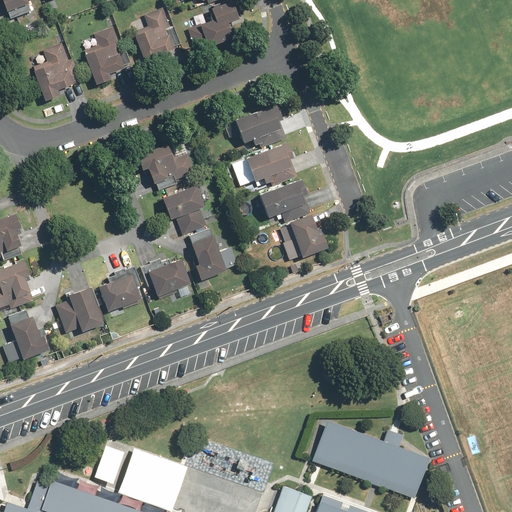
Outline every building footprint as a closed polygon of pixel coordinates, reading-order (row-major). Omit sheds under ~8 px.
[(34,12),(29,0),(5,0),(13,20),(34,12)] [(244,19),(235,0),(227,0),(213,7),(218,20),(204,26),(214,49),(239,37),(233,24),(244,19)] [(180,50),(166,8),(146,15),(150,25),(137,30),(150,71),(171,64),(168,54),(180,50)] [(86,50),(98,84),(120,77),(119,73),(131,68),(116,27),(94,35),(98,45),(86,50)] [(71,61),(63,43),(45,51),(49,62),(36,67),(50,102),(68,95),(66,91),(85,83),(75,59),(71,61)] [(263,147),(287,138),(276,107),(237,121),(246,144),(254,141),(256,146),(262,144),(263,147)] [(186,138),(141,155),(147,170),(151,169),(159,191),(179,184),(178,180),(199,172),(186,138)] [(271,183),(273,189),(296,181),(289,162),(294,160),(288,144),(246,160),(256,183),(264,180),(266,185),(271,183)] [(313,212),(301,181),(260,196),(269,219),(285,213),(288,222),(313,212)] [(210,207),(200,185),(165,200),(174,221),(179,219),(185,234),(207,224),(202,211),(210,207)] [(25,228),(18,213),(0,221),(0,257),(3,256),(6,263),(22,256),(18,247),(27,244),(21,230),(25,228)] [(332,248),(318,215),(293,225),(307,258),(332,248)] [(221,251),(209,226),(188,236),(201,265),(196,267),(203,281),(240,264),(232,246),(221,251)] [(160,260),(142,267),(149,286),(156,284),(162,298),(195,285),(185,259),(163,267),(160,260)] [(36,277),(29,260),(0,271),(0,279),(4,288),(0,289),(0,312),(14,306),(15,309),(38,300),(30,280),(36,277)] [(146,300),(133,266),(109,274),(112,281),(100,286),(110,313),(146,300)] [(106,325),(93,288),(70,296),(71,301),(59,305),(68,331),(80,327),(82,333),(106,325)] [(41,326),(45,325),(40,308),(9,318),(16,340),(5,343),(12,363),(53,350),(48,335),(45,336),(41,326)] [(426,457),(324,421),(308,466),(410,502),(426,457)] [(168,511),(185,466),(131,447),(114,493),(167,511),(168,511)] [(142,511),(50,479),(46,490),(31,484),(22,509),(8,504),(4,511),(142,511)] [(303,511),(309,497),(280,486),(270,511),(303,511)]
